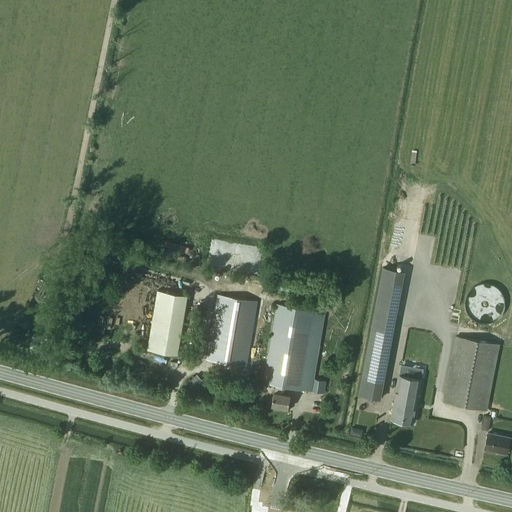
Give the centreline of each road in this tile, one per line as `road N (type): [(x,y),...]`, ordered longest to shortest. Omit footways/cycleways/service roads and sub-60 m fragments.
road 1 (secondary): [(511,500),(168,418)]
road 2 (unclassified): [(473,511),(286,467)]
road 3 (secondary): [(168,418),(0,372)]
road 4 (unclassified): [(161,436),(0,392)]
road 5 (unclassified): [(286,467),(161,436)]
